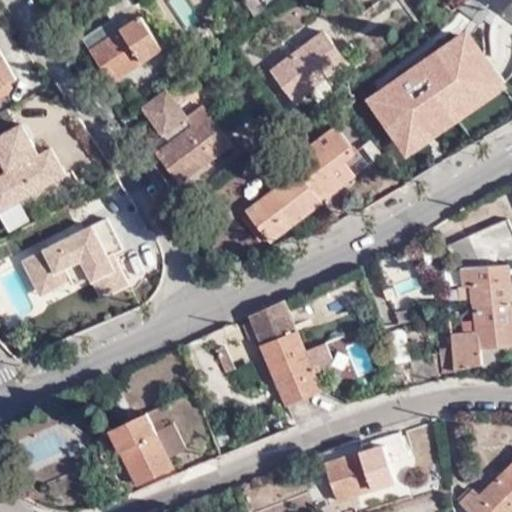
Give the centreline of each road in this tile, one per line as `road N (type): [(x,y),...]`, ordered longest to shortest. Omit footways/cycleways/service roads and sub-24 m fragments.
road 1 (residential): [(511,400),(460,393),(360,414),(125,511)]
road 2 (residential): [(207,311),(149,188),(17,0)]
road 3 (residential): [(207,311),(391,231),(511,162)]
road 4 (residential): [(16,394),(207,311)]
